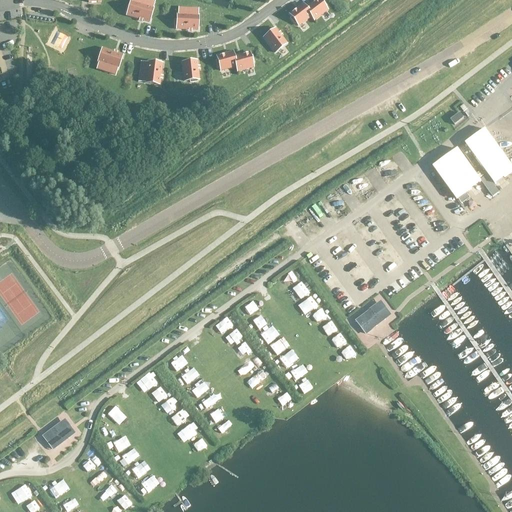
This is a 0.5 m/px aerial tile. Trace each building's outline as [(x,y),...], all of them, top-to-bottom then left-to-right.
[(149,23),(153,8),(152,8),(154,2),(146,0),(143,0),(143,5),(130,1),(129,7),(127,7),(125,14),(127,14),(126,16),(149,23)] [(311,17),(314,21),(327,11),(325,8),(326,6),(322,1),(320,2),(318,0),(316,0),(305,8),(305,9),(311,17)] [(305,8),(302,4),(289,14),(291,18),(290,19),(294,24),(296,23),(298,26),(311,17),(305,9),(305,8)] [(189,9),(188,15),(177,15),(176,20),(175,20),(174,28),(176,28),(176,30),(197,31),(198,16),(197,16),(197,10),(189,9)] [(274,53),(286,44),(275,29),(263,38),(274,53)] [(97,57),(99,58),(97,63),(108,67),(106,73),(115,75),(117,70),(122,56),(102,49),(101,51),(99,50),(97,57)] [(235,67),(236,67),(233,57),(234,57),(232,52),(216,57),(217,61),(215,61),(217,68),(219,68),(220,71),(235,67)] [(249,53),(234,57),(233,57),(236,67),(235,67),(237,72),(253,67),(252,64),(254,63),(252,56),(250,57),(249,53)] [(140,73),(138,82),(144,83),(144,84),(159,86),(162,64),(160,64),(160,62),(153,61),(153,63),(147,62),(145,74),(140,73)] [(190,83),(197,82),(197,80),(199,80),(197,61),(182,63),(184,82),(189,81),(190,83)] [(463,119),(459,113),(450,120),(454,126),(463,119)] [(471,140),(465,144),(495,185),(511,172),(511,166),(485,130),(471,140)] [(422,138),(423,148),(434,148),(433,138),(422,138)] [(488,177),(481,182),(493,198),(499,193),(488,177)] [(323,212),(331,227),(337,223),(329,208),(323,212)] [(425,219),(431,226),(441,219),(434,211),(425,219)] [(301,296),(310,302),(313,298),(304,291),(301,296)] [(316,303),(311,306),(316,315),(321,313),(316,303)] [(337,341),(342,338),(334,329),(330,332),(337,341)] [(344,342),(340,344),(344,353),(349,350),(344,342)] [(353,355),(349,358),(355,367),(359,364),(353,355)] [(156,392),(160,389),(153,381),(149,383),(156,392)] [(306,404),(311,401),(306,392),(301,394),(306,404)] [(163,393),(159,396),(165,406),(170,403),(163,393)] [(178,423),(185,430),(188,426),(182,420),(178,423)] [(63,421),(42,437),(52,450),(73,434),(63,421)] [(195,441),(199,438),(193,431),(189,434),(195,441)] [(151,482),(142,488),(150,500),(159,494),(151,482)] [(27,491),(22,494),(29,504),(34,501),(27,491)] [(131,511),(135,508),(128,500),(123,504),(131,511)]
